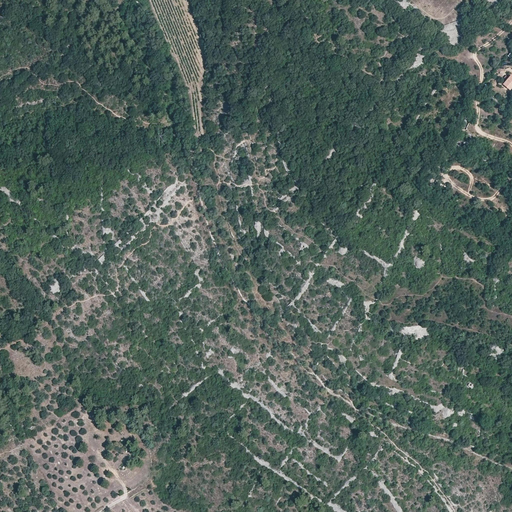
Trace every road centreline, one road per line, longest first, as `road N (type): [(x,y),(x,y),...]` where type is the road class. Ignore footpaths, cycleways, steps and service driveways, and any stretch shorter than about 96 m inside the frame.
road 1 (track): [(186,0),(199,30),(206,147)]
road 2 (unclassified): [(452,511),(365,413)]
